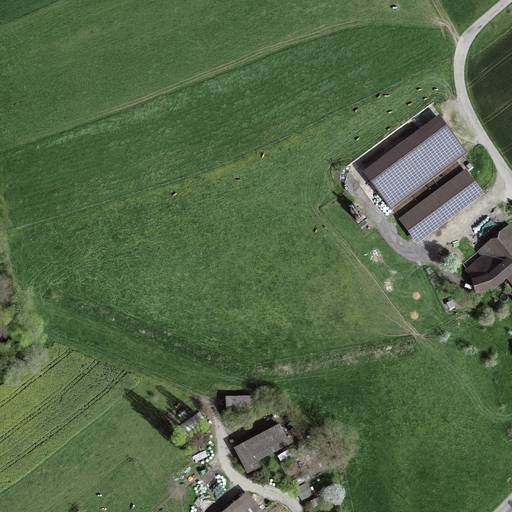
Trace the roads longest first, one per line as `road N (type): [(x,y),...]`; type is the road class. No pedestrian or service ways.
road 1 (track): [(293,511),(226,472),(213,403),(27,326)]
road 2 (residential): [(511,181),(470,119),(456,76),(467,39),(511,0)]
